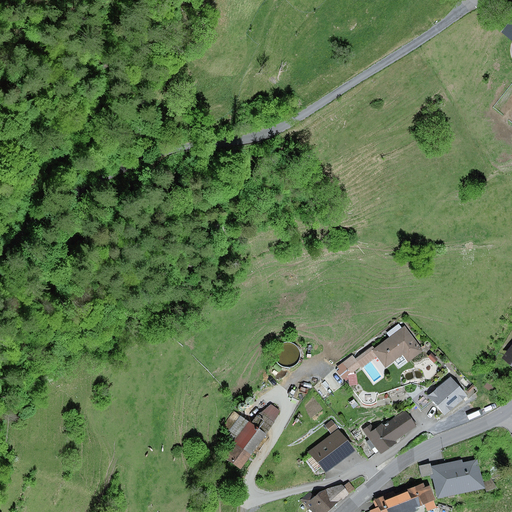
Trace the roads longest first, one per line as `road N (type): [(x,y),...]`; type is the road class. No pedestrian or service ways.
road 1 (unclassified): [(469,0),(440,27),(291,120),(260,134),(168,148),(61,200),(0,258)]
road 2 (track): [(168,148),(100,216),(34,319),(13,372),(0,456)]
road 3 (tertiary): [(511,407),(406,458),(343,511)]
